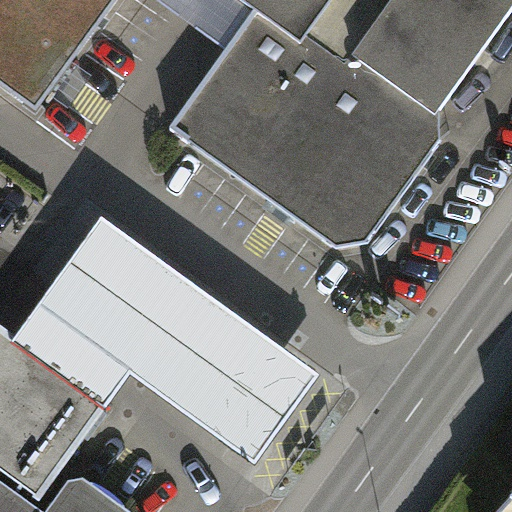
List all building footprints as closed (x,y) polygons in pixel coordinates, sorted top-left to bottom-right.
[(333,242),(505,0),(0,0),(0,103),(30,125),(119,0),(148,0),(217,48),(164,122),(333,242)] [(19,344),(109,410),(132,378),(258,469),(322,381),(106,224),(19,344)] [(0,470),(42,501),(109,410),(19,344),(0,330),(0,470)] [(51,511),(42,511),(0,481),(0,511),(127,511),(87,482),(72,484),(51,511)] [(511,511),(511,488),(488,511),(511,511)]
